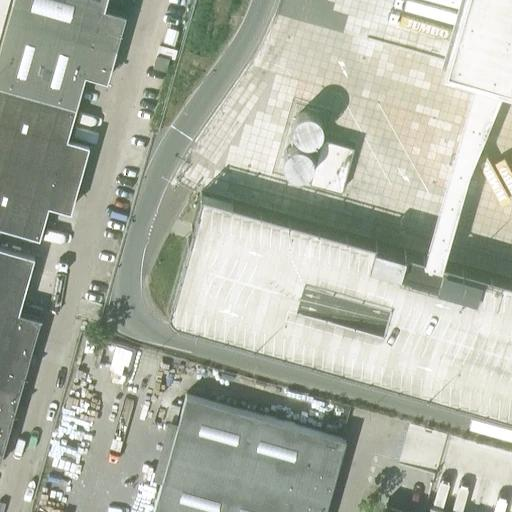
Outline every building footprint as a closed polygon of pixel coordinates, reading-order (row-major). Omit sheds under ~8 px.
[(11,0),(0,40),(0,225),(38,236),(47,204),(69,210),(88,144),(66,137),(83,73),(106,79),(125,13),(103,7),(104,0),(11,0)] [(511,0),(462,0),(445,61),(479,70),(507,78),(511,79),(511,0)] [(169,58),(156,54),(153,67),(165,71),(169,58)] [(169,310),(168,312),(168,314),(169,315),(169,317),(170,318),(171,319),(172,320),(174,321),(176,322),(511,416),(511,283),(443,264),(451,236),(472,162),(507,78),(479,70),(434,231),(426,259),(201,196),(194,220),(170,307),(169,310)] [(353,146),(322,137),(309,182),(341,191),(353,146)] [(0,454),(39,317),(17,310),(32,255),(0,245),(0,454)] [(319,511),(340,437),(270,417),(185,393),(151,511),(319,511)] [(472,511),(428,500),(424,511),(390,511),(384,510),(383,511),(472,511)]
